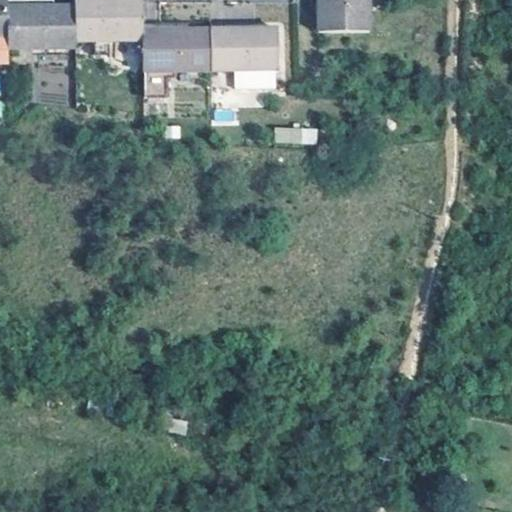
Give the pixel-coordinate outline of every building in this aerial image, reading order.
[(327,12),(326,0),(317,0),(318,12),(327,12)] [(370,35),(369,0),(326,0),(327,12),(318,12),(318,37),(370,35)] [(74,11),(74,45),(143,45),(143,33),(143,26),(142,6),(142,2),(120,2),(74,3),(74,11)] [(74,45),(74,11),(51,11),(6,12),(7,45),(7,53),(74,53),(74,45)] [(256,31),(210,32),(211,75),(279,74),(279,31),(256,31)] [(143,33),(143,45),(144,101),(167,101),(167,82),(167,75),(177,75),(211,75),(210,32),(187,32),(143,33)] [(317,144),(317,127),(274,127),(273,144),(317,144)]
